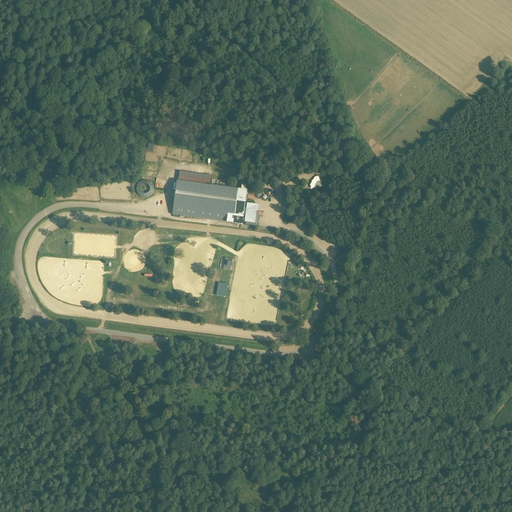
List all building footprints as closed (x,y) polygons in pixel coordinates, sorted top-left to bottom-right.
[(155,196),(155,185),(153,185),(153,180),(139,180),(139,196),(155,196)] [(234,223),(238,189),(178,181),(173,215),(180,216),(180,218),(184,218),(184,216),(227,222),(234,223)] [(238,189),(234,223),(242,224),(243,221),(244,215),(246,204),(248,190),(238,189)] [(244,215),(243,221),(245,222),(255,223),(256,211),(258,211),(259,206),(254,205),(248,204),(246,204),(244,215)] [(224,268),(227,269),(227,266),(228,262),(232,263),(233,260),(226,258),(224,268)] [(220,282),(218,295),(228,297),(230,284),(220,282)]
